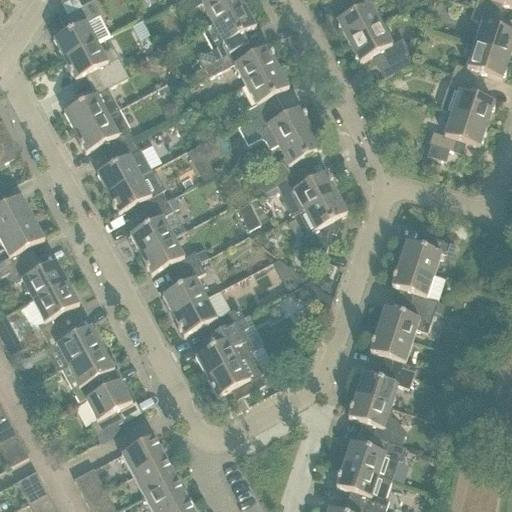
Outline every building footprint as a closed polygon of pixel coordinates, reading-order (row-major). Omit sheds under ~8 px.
[(201,8),(212,28),(244,10),(238,0),(214,0),(212,1),(211,0),(190,0),(185,3),(190,13),(201,8)] [(336,25),(347,46),(380,28),(368,8),(379,2),(377,0),(356,0),(351,3),(357,13),(336,25)] [(479,0),(476,0),(473,11),(497,19),(501,7),(511,10),(511,0),(489,0),(488,3),(479,0)] [(66,36),(53,43),(64,63),(95,48),(96,47),(105,42),(108,40),(110,39),(99,19),(100,19),(95,11),(92,5),(91,5),(67,18),(74,32),(66,36)] [(213,53),(198,61),(204,71),(239,52),(234,42),(242,38),(255,31),(244,10),(212,28),(202,33),(213,53)] [(481,26),(473,49),(508,60),(511,49),(511,36),(493,30),(497,19),(473,11),(469,23),(481,26)] [(380,28),(347,46),(359,67),(371,60),(380,56),(385,66),(391,77),(411,67),(405,56),(407,55),(401,44),(391,50),(385,39),(388,38),(389,35),(385,28),(383,27),(380,29),(380,28)] [(96,73),(101,82),(123,71),(112,51),(102,57),(96,47),(64,63),(69,74),(68,75),(70,78),(71,78),(75,84),(96,73)] [(454,68),(451,79),(474,87),(478,76),(501,83),(508,60),(473,49),(466,71),(454,68)] [(234,69),(244,89),(277,71),(266,51),(245,62),(239,52),(204,71),(209,82),(234,69)] [(158,54),(147,60),(150,66),(158,68),(164,64),(158,54)] [(123,71),(101,82),(106,93),(128,81),(123,71)] [(245,115),(250,125),(272,113),(267,103),(288,92),(277,71),(244,89),(255,110),(245,115)] [(449,116),(451,117),(486,129),(493,106),(471,99),(474,87),(451,79),(439,113),(449,116)] [(183,83),(170,90),(177,102),(186,97),(187,92),(183,83)] [(63,116),(74,137),(106,119),(117,113),(107,94),(97,100),(96,98),(63,116)] [(174,104),(166,107),(171,119),(178,116),(174,104)] [(375,112),(374,116),(376,120),(380,121),(385,120),(386,115),(384,111),(379,110),(375,112)] [(250,125),(237,132),(245,147),(250,148),(260,143),(264,144),(269,154),(277,150),(310,132),(299,112),(286,119),(278,123),(272,113),(250,125)] [(107,146),(112,156),(133,144),(117,113),(106,119),(74,137),(80,147),(79,148),(81,151),(82,151),(86,157),(107,146)] [(430,148),(426,160),(441,165),(445,153),(448,154),(452,156),(456,144),(465,147),(478,151),(486,129),(451,117),(449,116),(446,118),(443,126),(444,128),(447,129),(443,140),(432,136),(428,148),(430,148)] [(0,169),(20,159),(5,130),(0,132),(0,169)] [(271,180),(276,190),(298,178),(293,168),(321,153),(310,132),(277,150),(283,161),(268,175),(271,180)] [(109,170),(96,177),(107,198),(150,174),(139,154),(133,144),(112,156),(117,166),(109,170)] [(199,150),(187,157),(195,170),(207,164),(199,150)] [(219,167),(213,171),(218,180),(227,175),(223,168),(219,167)] [(150,174),(107,198),(118,218),(131,211),(139,207),(145,217),(167,205),(161,195),(159,191),(160,188),(155,178),(152,177),(150,174)] [(293,220),(303,215),(335,197),(324,177),(303,188),(298,178),(276,190),(279,195),(293,220)] [(271,180),(259,187),(265,197),(266,196),(276,190),(271,180)] [(276,190),(266,196),(268,201),(279,195),(276,190)] [(293,220),(298,231),(303,241),(298,257),(322,265),(336,224),(347,218),(335,197),(303,215),(293,220)] [(0,238),(34,221),(28,210),(26,211),(20,200),(1,210),(0,208),(0,238)] [(173,201),(167,205),(172,215),(178,211),(173,201)] [(150,227),(129,238),(140,259),(172,241),(184,235),(173,214),(172,215),(167,205),(145,217),(150,227)] [(248,208),(237,214),(241,222),(253,216),(248,208)] [(0,280),(9,276),(30,264),(25,254),(44,244),(38,232),(39,232),(34,221),(0,238),(0,245),(8,261),(0,265),(0,280)] [(172,268),(177,278),(200,266),(194,256),(183,261),(172,241),(140,259),(151,279),(172,268)] [(405,246),(398,268),(433,279),(440,258),(451,262),(455,250),(432,242),(428,253),(405,246)] [(279,263),(272,267),(277,276),(288,270),(279,263)] [(21,284),(32,305),(69,286),(63,275),(61,276),(55,265),(36,275),(30,264),(9,276),(15,288),(21,284)] [(175,292),(162,299),(173,320),(206,302),(195,282),(205,276),(200,266),(199,266),(177,278),(183,288),(175,292)] [(413,298),(410,308),(433,316),(434,315),(436,306),(444,283),(433,279),(398,268),(391,290),(413,298)] [(321,280),(317,291),(329,295),(332,284),(321,280)] [(302,281),(285,290),(289,298),(292,296),(301,291),(309,287),(302,281)] [(37,329),(44,341),(65,329),(60,319),(79,309),(73,298),(75,297),(69,286),(32,305),(43,326),(37,329)] [(301,291),(292,296),(295,302),(305,297),(317,320),(328,314),(332,304),(309,287),(301,291)] [(206,302),(173,320),(184,340),(197,333),(205,329),(210,339),(243,321),(238,312),(217,323),(206,302)] [(436,306),(434,315),(442,318),(445,309),(436,306)] [(384,312),(376,334),(411,345),(415,334),(426,337),(433,316),(410,308),(406,319),(384,312)] [(207,353),(195,360),(206,381),(238,363),(251,356),(254,355),(243,334),(248,331),(243,321),(210,339),(216,349),(207,353)] [(44,341),(30,348),(35,358),(49,350),(50,353),(56,350),(67,370),(95,355),(103,351),(97,340),(96,341),(95,340),(90,330),(71,340),(65,329),(44,341)] [(392,364),(388,374),(412,382),(415,371),(404,367),(411,345),(376,334),(369,356),(392,364)] [(15,340),(2,347),(9,360),(22,353),(15,340)] [(95,355),(67,370),(72,380),(69,388),(79,406),(84,403),(100,395),(95,386),(94,384),(95,383),(100,381),(113,374),(107,363),(109,362),(103,351),(95,355)] [(238,363),(206,381),(217,401),(230,394),(238,390),(243,400),(265,388),(267,387),(251,356),(238,363)] [(362,378),(355,400),(389,411),(397,390),(408,393),(412,382),(388,374),(385,385),(362,378)] [(283,378),(271,384),(275,392),(287,386),(283,378)] [(100,395),(84,403),(95,423),(96,424),(95,425),(90,428),(95,438),(96,439),(118,428),(112,417),(131,407),(125,395),(126,394),(121,384),(106,391),(100,395)] [(355,400),(347,422),(362,426),(370,429),(366,440),(373,442),(390,447),(396,450),(400,451),(405,436),(393,423),(386,421),(389,411),(355,400)] [(0,420),(0,448),(16,439),(5,418),(0,420)] [(433,426),(427,442),(440,446),(445,430),(433,426)] [(16,439),(0,448),(0,454),(9,471),(28,461),(16,439)] [(120,458),(132,480),(164,463),(152,441),(120,458)] [(396,450),(390,447),(373,442),(370,453),(350,446),(342,469),(391,484),(398,465),(401,466),(405,452),(400,451),(396,450)] [(132,480),(143,501),(175,484),(164,463),(132,480)] [(363,511),(386,511),(389,505),(385,504),(392,485),(391,484),(342,469),(335,491),(358,498),(354,509),(363,511)] [(74,483),(85,505),(103,495),(92,473),(74,483)] [(16,486),(28,508),(47,497),(36,475),(16,486)] [(143,501),(149,511),(173,511),(187,505),(175,484),(143,501)] [(85,505),(88,511),(112,511),(103,495),(85,505)] [(28,508),(29,511),(54,511),(47,497),(28,508)]
